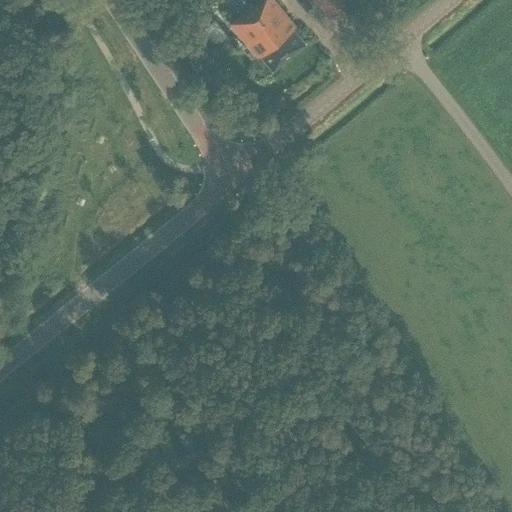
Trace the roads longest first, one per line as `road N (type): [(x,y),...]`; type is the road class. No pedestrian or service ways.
road 1 (tertiary): [(0,367),(235,180)]
road 2 (tertiary): [(235,180),(458,0)]
road 3 (tertiary): [(235,180),(112,0)]
road 4 (track): [(511,182),(402,47)]
